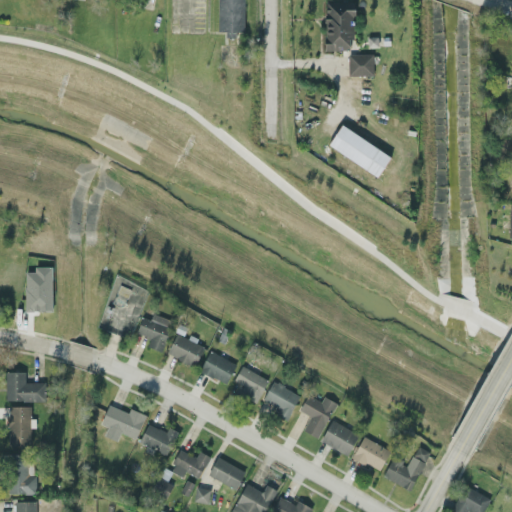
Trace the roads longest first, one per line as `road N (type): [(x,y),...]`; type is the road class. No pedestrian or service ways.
road 1 (residential): [(377,511),(172,392),(90,358)]
road 2 (residential): [(265,0),(267,132)]
